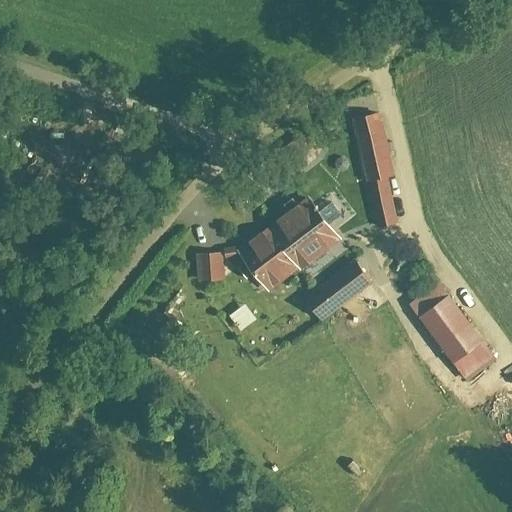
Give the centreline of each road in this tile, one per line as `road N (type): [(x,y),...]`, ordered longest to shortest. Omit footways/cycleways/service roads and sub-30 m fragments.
road 1 (unclassified): [(0,433),(233,147)]
road 2 (unclassified): [(233,147),(457,0)]
road 3 (residential): [(233,147),(0,62)]
